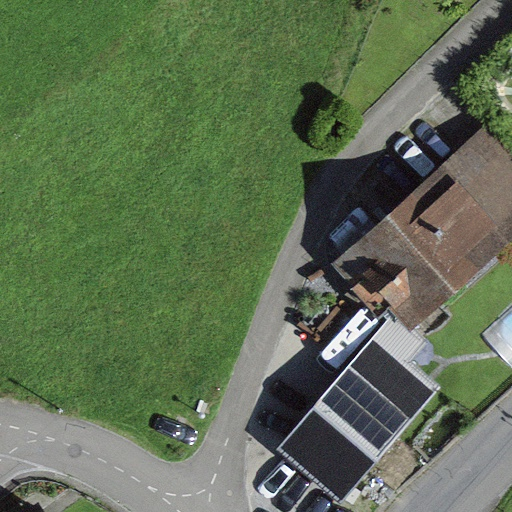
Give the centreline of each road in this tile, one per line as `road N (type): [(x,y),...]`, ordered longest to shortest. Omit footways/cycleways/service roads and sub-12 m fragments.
road 1 (residential): [(199,511),(316,218),(357,156),(510,0)]
road 2 (unclassified): [(0,439),(56,442),(199,511)]
